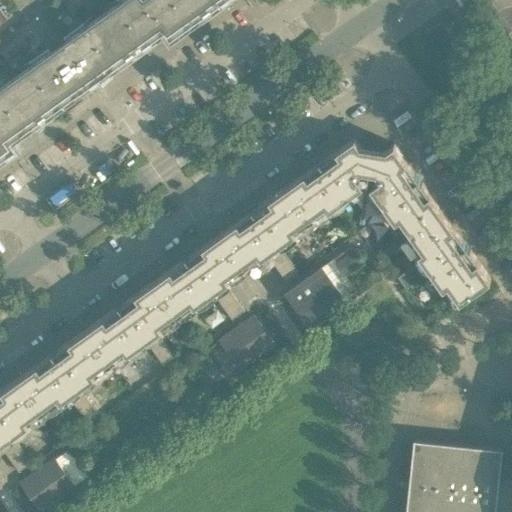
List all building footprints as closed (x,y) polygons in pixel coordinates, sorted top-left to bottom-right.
[(121,0),(66,39),(58,45),(83,80),(122,52),(126,57),(136,49),(133,45),(163,23),(147,0),(121,0)] [(69,0),(65,3),(72,13),(89,0),(69,0)] [(147,0),(163,23),(168,31),(199,9),(202,14),(210,8),(213,6),(209,2),(211,0),(147,0)] [(20,35),(0,49),(0,51),(6,60),(27,45),(20,35)] [(83,80),(58,45),(0,86),(0,131),(4,137),(4,136),(34,115),(38,120),(40,118),(48,112),(45,107),(83,80)] [(0,151),(10,144),(4,136),(4,137),(0,131),(0,151)] [(355,136),(287,185),(312,220),(362,184),(367,185),(373,151),(364,150),(355,136)] [(381,152),(373,151),(367,185),(372,186),(408,237),(444,212),(394,142),(381,152)] [(287,185),(236,221),(220,232),(246,267),(266,252),(286,280),(298,271),(279,244),(312,220),(287,185)] [(444,212),(408,237),(423,258),(398,276),(406,287),(431,269),(456,303),(491,278),(444,212)] [(220,232),(155,279),(180,314),(212,291),(232,318),(244,310),(225,282),(246,267),(220,232)] [(323,242),(316,247),(322,256),(329,251),(323,242)] [(353,250),(335,262),(344,276),(362,263),(353,250)] [(322,266),(287,291),(307,319),(342,294),(322,266)] [(155,279),(86,328),(111,364),(145,339),(164,364),(175,357),(156,331),(180,314),(155,279)] [(255,315),(220,340),(239,367),(274,342),(255,315)] [(86,328),(20,375),(45,411),(68,394),(86,420),(97,412),(79,386),(111,364),(86,328)] [(20,375),(0,389),(0,443),(19,471),(31,462),(12,434),(45,411),(20,375)] [(496,511),(500,477),(503,446),(414,437),(406,511),(496,511)] [(56,457),(20,482),(40,509),(75,484),(56,457)]
